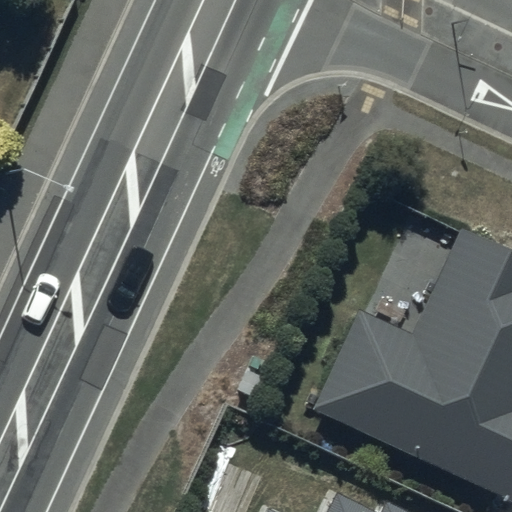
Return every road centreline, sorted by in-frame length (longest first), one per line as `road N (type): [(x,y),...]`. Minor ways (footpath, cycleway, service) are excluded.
road 1 (secondary): [(0,470),(215,0)]
road 2 (residential): [(393,0),(511,52)]
